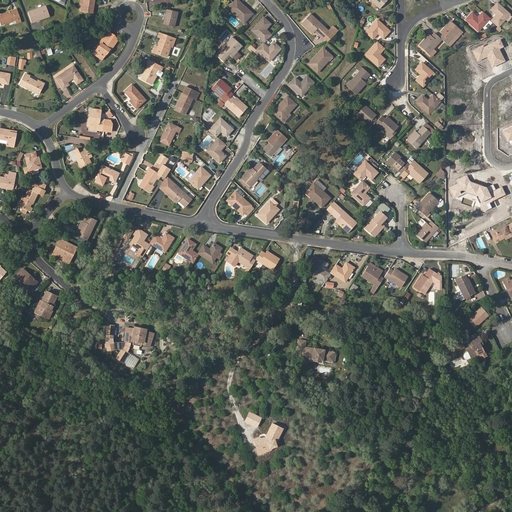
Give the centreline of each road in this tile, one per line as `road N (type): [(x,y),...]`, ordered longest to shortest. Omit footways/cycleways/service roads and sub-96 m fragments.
road 1 (residential): [(401,252),(202,222)]
road 2 (residential): [(268,97),(202,222)]
road 3 (residential): [(511,69),(488,91),(489,154),(511,165)]
road 4 (track): [(337,0),(348,36),(329,115)]
